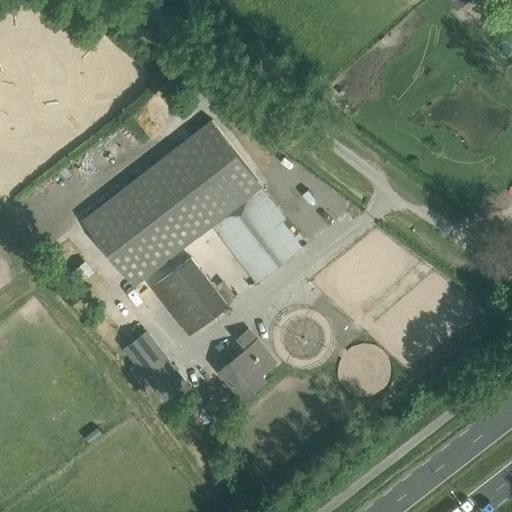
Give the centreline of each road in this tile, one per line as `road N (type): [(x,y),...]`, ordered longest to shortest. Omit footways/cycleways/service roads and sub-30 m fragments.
road 1 (unclassified): [(511,276),(129,0)]
road 2 (primary): [(511,413),(387,511)]
